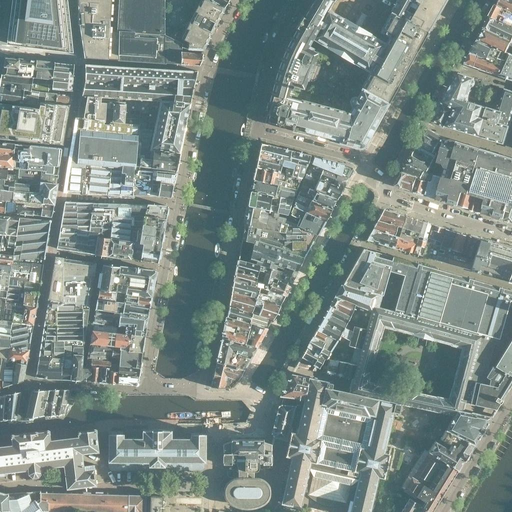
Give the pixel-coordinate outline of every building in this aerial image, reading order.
[(72,45),(67,0),(12,0),(10,18),(8,30),(9,30),(10,32),(9,33),(8,34),(8,35),(7,36),(7,37),(7,38),(7,39),(8,40),(8,41),(9,42),(9,43),(10,44),(11,44),(12,44),(13,45),(14,45),(16,45),(17,45),(18,44),(19,43),(20,45),(20,46),(65,52),(65,51),(66,51),(67,51),(67,52),(68,52),(69,52),(70,52),(71,51),(72,50),(72,49),(72,48),(72,47),(71,46),(71,45),(72,45)] [(164,34),(164,0),(209,0),(210,0),(76,0),(78,13),(79,25),(84,58),(109,59),(165,63),(180,64),(180,52),(180,42),(172,38),(172,35),(164,34)] [(215,24),(215,22),(218,18),(221,13),(224,7),(210,0),(209,0),(201,0),(182,38),(203,49),(206,43),(206,42),(208,38),(211,32),(212,31),(215,24)] [(267,111),(264,126),(273,129),(272,132),(275,132),(276,134),(280,132),(282,133),(282,131),(289,133),(290,134),(289,137),(294,138),(301,100),(309,102),(311,98),(302,96),(305,88),(307,88),(309,81),(312,82),(315,81),(319,69),(318,64),(315,63),(317,59),(311,57),(312,55),(308,52),(311,45),(328,14),(332,8),(336,0),(315,0),(313,3),(303,20),(301,19),(295,28),(297,29),(292,38),(291,38),(291,39),(287,49),(286,48),(286,49),(286,50),(282,59),(281,59),(281,60),(282,61),(278,70),(277,70),(277,71),(278,71),(275,81),(274,81),(274,82),(274,83),(272,92),(271,92),(271,93),(271,94),(269,103),(268,103),(268,104),(268,105),(267,110),(266,110),(266,111),(267,111)] [(397,0),(388,16),(391,17),(402,23),(403,21),(414,0),(397,0)] [(414,0),(403,21),(410,24),(409,25),(419,31),(418,33),(426,38),(448,0),(414,0)] [(511,2),(506,0),(501,0),(499,5),(511,10),(511,2)] [(511,10),(499,5),(495,12),(493,11),(490,15),(492,16),(511,25),(511,10)] [(328,14),(311,45),(326,53),(325,54),(353,70),(353,69),(366,77),(367,75),(369,76),(374,68),(370,65),(373,60),(376,62),(385,48),(369,38),(343,22),(343,23),(328,14)] [(511,25),(492,16),(488,24),(486,23),(484,27),(486,28),(511,39),(511,25)] [(391,17),(379,37),(387,42),(385,48),(376,62),(373,60),(370,65),(374,68),(369,76),(367,75),(366,77),(370,79),(369,81),(368,81),(366,85),(368,86),(366,89),(364,88),(360,94),(387,110),(426,38),(418,33),(419,31),(409,25),(410,24),(403,21),(402,23),(391,17)] [(507,52),(511,43),(511,39),(486,28),(479,40),(503,51),(507,52)] [(501,58),(503,51),(479,40),(472,51),(503,65),(505,59),(501,58)] [(503,65),(472,51),(466,63),(490,71),(500,74),(503,65)] [(199,65),(202,54),(180,52),(180,64),(199,65)] [(511,54),(507,52),(505,59),(503,65),(500,74),(511,78),(511,54)] [(71,91),(73,74),(74,64),(5,57),(3,68),(3,72),(2,72),(2,74),(34,78),(33,84),(41,85),(53,86),(53,89),(71,91)] [(187,117),(195,81),(197,71),(84,64),(85,81),(82,95),(78,117),(123,125),(124,119),(141,122),(156,121),(152,149),(180,153),(183,140),(187,117)] [(498,108),(467,98),(474,78),(460,73),(443,103),(442,103),(432,121),(444,127),(446,128),(447,126),(449,126),(505,143),(511,118),(511,91),(505,89),(498,108)] [(54,103),(55,93),(40,92),(41,85),(33,84),(34,78),(2,74),(1,82),(0,81),(0,86),(0,100),(37,104),(37,97),(43,98),(43,102),(54,103)] [(488,91),(490,84),(491,84),(483,81),(480,88),(488,91)] [(69,104),(71,95),(55,93),(54,103),(69,105),(69,104)] [(301,100),(294,138),(310,142),(310,143),(314,144),(323,146),(336,149),(336,151),(355,155),(358,156),(361,155),(363,155),(365,153),(367,150),(388,110),(387,110),(360,94),(359,96),(359,97),(356,103),(355,103),(353,103),(352,103),(350,104),(349,105),(349,106),(348,107),(348,109),(348,111),(348,113),(313,103),(309,102),(301,100)] [(0,138),(63,145),(68,116),(69,105),(54,103),(43,102),(40,102),(40,107),(0,102),(0,138)] [(139,165),(141,147),(138,147),(140,126),(141,122),(124,119),(123,125),(78,117),(71,154),(66,191),(66,192),(80,194),(80,183),(87,184),(87,194),(108,195),(110,166),(120,167),(119,186),(133,187),(133,195),(149,196),(151,182),(155,183),(159,183),(173,185),(176,173),(139,167),(139,165)] [(149,149),(152,127),(140,126),(138,147),(141,147),(149,149)] [(445,138),(441,136),(428,129),(425,134),(443,144),(444,139),(445,138)] [(439,155),(443,144),(425,134),(420,144),(439,155)] [(511,158),(458,142),(452,140),(450,139),(449,140),(448,140),(444,139),(443,144),(439,155),(442,156),(439,168),(446,170),(437,197),(440,198),(440,199),(459,205),(463,191),(475,195),(486,199),(482,211),(483,211),(484,212),(494,215),(495,214),(495,213),(503,215),(505,216),(504,219),(511,221),(511,158)] [(58,175),(62,150),(61,149),(60,149),(60,148),(31,145),(30,145),(0,142),(0,166),(46,170),(46,174),(58,175)] [(296,189),(306,164),(288,160),(290,150),(261,143),(256,167),(254,179),(296,189)] [(442,156),(439,155),(420,144),(413,156),(409,163),(437,174),(439,168),(442,156)] [(177,170),(180,153),(152,149),(149,149),(141,147),(139,165),(177,170)] [(306,164),(310,155),(290,150),(288,160),(306,164)] [(350,168),(342,165),(335,162),(321,158),(313,156),(310,163),(346,179),(351,170),(350,168)] [(346,179),(310,163),(306,173),(311,175),(313,171),(319,173),(317,178),(342,188),(346,179)] [(437,174),(409,163),(404,172),(434,183),(437,174)] [(58,175),(46,174),(46,170),(0,166),(0,177),(57,183),(58,175)] [(119,186),(120,167),(110,166),(108,195),(119,195),(119,186)] [(437,197),(446,170),(439,168),(437,174),(434,183),(404,172),(397,185),(413,191),(425,194),(436,198),(437,198),(437,197)] [(342,188),(317,178),(311,175),(306,173),(301,185),(336,199),(339,194),(342,188)] [(53,204),(57,183),(0,177),(0,198),(18,201),(18,205),(33,206),(39,207),(39,203),(53,204)] [(291,200),(296,189),(254,179),(251,178),(250,182),(253,183),(251,191),(291,200)] [(158,196),(159,188),(154,187),(155,183),(151,182),(149,196),(158,196)] [(171,197),(173,185),(159,183),(159,188),(158,196),(171,197)] [(336,199),(301,185),(297,195),(331,209),(336,199)] [(133,195),(133,187),(119,186),(119,195),(133,195)] [(286,213),(291,200),(251,191),(248,205),(278,211),(286,213)] [(471,208),(475,195),(463,191),(459,205),(471,208)] [(331,209),(297,195),(292,207),(324,221),(331,209)] [(482,212),(482,211),(486,199),(475,195),(471,208),(471,209),(482,212)] [(33,206),(18,205),(18,201),(0,198),(0,211),(4,212),(32,215),(33,206)] [(110,234),(113,220),(131,222),(131,225),(145,227),(146,217),(147,204),(133,204),(93,203),(65,201),(64,202),(56,248),(57,249),(95,254),(98,232),(102,233),(108,234),(110,234)] [(51,217),(53,204),(39,203),(39,207),(33,206),(32,215),(51,217)] [(166,219),(168,209),(165,205),(147,204),(146,217),(166,219)] [(304,258),(313,241),(317,234),(298,225),(287,220),(285,219),(285,217),(277,215),(278,211),(248,205),(248,206),(244,225),(285,231),(281,247),(290,250),(289,252),(304,258)] [(324,221),(292,207),(289,216),(300,221),(298,225),(317,234),(324,221)] [(401,227),(405,217),(397,214),(397,212),(389,209),(388,212),(383,210),(381,214),(379,213),(376,219),(378,220),(398,226),(401,227)] [(43,264),(50,220),(49,220),(49,221),(0,215),(0,234),(13,235),(12,247),(10,258),(43,264)] [(161,246),(163,237),(164,230),(166,219),(146,217),(145,227),(131,225),(131,222),(113,220),(110,234),(110,239),(133,242),(130,259),(158,263),(161,246)] [(416,242),(422,222),(422,221),(405,217),(401,227),(397,237),(416,242)] [(395,236),(398,226),(378,220),(372,229),(395,236)] [(426,241),(431,224),(422,222),(416,242),(413,253),(412,253),(421,255),(426,241)] [(439,245),(444,229),(431,224),(426,241),(439,245)] [(281,247),(285,231),(244,225),(242,240),(253,242),(269,245),(271,237),(275,238),(274,246),(281,247)] [(397,237),(395,236),(372,229),(367,240),(393,247),(397,237)] [(444,250),(450,230),(445,229),(444,229),(439,245),(437,251),(439,251),(440,248),(444,250)] [(449,251),(455,232),(450,230),(444,250),(449,251)] [(107,256),(110,239),(110,234),(108,234),(108,238),(102,237),(102,233),(98,232),(95,254),(107,256)] [(458,256),(465,235),(455,232),(449,251),(448,254),(445,262),(469,269),(472,260),(465,258),(458,256)] [(10,258),(12,247),(13,235),(0,234),(0,264),(9,266),(10,258)] [(465,258),(472,237),(465,235),(458,256),(465,258)] [(413,253),(416,242),(397,237),(393,247),(413,253)] [(472,260),(479,239),(472,237),(465,258),(472,260)] [(130,259),(133,242),(110,239),(107,256),(130,259)] [(511,248),(488,242),(479,239),(472,260),(469,269),(507,281),(511,282),(511,248)] [(434,259),(437,251),(439,245),(426,241),(421,255),(434,259)] [(304,258),(289,252),(290,250),(281,247),(274,246),(269,245),(253,242),(251,252),(250,258),(251,259),(250,262),(273,269),(278,270),(280,271),(281,267),(297,272),(304,258)] [(464,402),(494,409),(495,409),(511,381),(511,290),(448,272),(363,248),(343,284),(342,285),(336,296),(355,305),(372,312),(367,330),(354,327),(353,332),(352,336),(350,340),(349,346),(355,348),(354,350),(355,350),(351,364),(347,363),(338,361),(335,375),(344,377),(352,378),(352,379),(351,380),(351,383),(350,385),(349,386),(350,386),(350,387),(351,387),(353,388),(359,389),(365,390),(364,390),(370,392),(376,393),(382,394),(388,395),(393,397),(399,398),(405,399),(411,400),(414,401),(417,402),(423,403),(429,404),(435,405),(441,407),(447,408),(457,410),(461,411),(461,410),(462,410),(462,409),(462,407),(463,404),(464,404),(464,403),(464,402)] [(448,254),(439,251),(437,251),(434,259),(445,262),(448,254)] [(89,305),(96,263),(55,257),(54,264),(53,270),(51,281),(50,289),(48,299),(89,305)] [(41,273),(43,264),(10,258),(9,266),(0,264),(0,285),(6,286),(7,281),(14,282),(14,278),(40,282),(41,273)] [(255,276),(258,268),(266,270),(263,278),(269,280),(272,271),(273,269),(250,262),(236,259),(235,263),(237,263),(236,270),(255,276)] [(152,291),(155,277),(155,276),(156,271),(103,264),(99,287),(151,297),(152,291)] [(289,286),(295,276),(297,272),(281,267),(280,271),(278,270),(277,272),(272,271),(269,280),(274,281),(289,286)] [(263,278),(255,276),(236,270),(235,276),(232,276),(231,280),(234,280),(259,288),(266,290),(269,282),(269,280),(263,278)] [(36,306),(40,282),(14,278),(14,282),(7,281),(6,286),(5,298),(4,302),(18,304),(36,306)] [(266,295),(257,292),(259,288),(234,280),(232,291),(279,306),(284,295),(267,290),(266,295)] [(284,295),(289,286),(274,281),(273,284),(269,282),(266,290),(267,290),(284,295)] [(151,297),(99,287),(97,297),(150,306),(151,297)] [(279,306),(232,291),(229,306),(272,319),(279,306)] [(17,311),(18,304),(4,302),(5,298),(0,296),(0,308),(5,309),(3,320),(17,323),(19,311),(17,311)] [(350,316),(355,305),(336,296),(330,306),(350,316)] [(148,316),(150,306),(97,297),(96,307),(148,316)] [(83,345),(88,314),(89,305),(48,299),(47,305),(38,356),(39,356),(73,358),(73,353),(72,352),(73,345),(83,345)] [(33,325),(36,306),(18,304),(17,311),(19,311),(17,323),(33,325)] [(272,319),(229,306),(226,316),(251,323),(258,325),(267,328),(272,319)] [(350,316),(330,306),(326,312),(347,323),(350,316)] [(144,336),(148,316),(96,307),(93,323),(126,327),(132,328),(131,334),(144,336)] [(344,328),(347,323),(326,312),(322,321),(352,336),(353,332),(344,328)] [(250,328),(251,323),(226,316),(224,326),(262,337),(267,328),(258,325),(256,330),(250,328)] [(17,323),(3,320),(0,319),(0,345),(8,347),(29,350),(33,325),(17,323)] [(352,336),(322,321),(317,329),(337,340),(340,335),(350,340),(352,336)] [(262,337),(224,326),(222,337),(240,342),(241,338),(247,340),(246,344),(257,347),(262,337)] [(129,350),(131,334),(132,328),(126,327),(125,334),(92,330),(90,343),(120,347),(120,349),(129,350)] [(330,351),(337,340),(317,329),(313,336),(323,341),(320,346),(330,351)] [(142,352),(144,336),(131,334),(129,350),(142,352)] [(330,351),(320,346),(323,341),(313,336),(307,346),(318,352),(317,354),(324,358),(326,358),(330,351)] [(243,370),(257,347),(246,344),(240,342),(222,337),(216,362),(243,370)] [(140,368),(142,352),(129,350),(120,349),(120,347),(90,343),(87,354),(105,356),(110,357),(110,360),(109,363),(140,368)] [(0,387),(13,384),(15,363),(7,362),(8,347),(0,345),(0,381),(0,382),(0,387)] [(82,367),(83,345),(73,345),(72,352),(73,353),(73,358),(70,379),(80,380),(82,380),(85,380),(90,380),(91,370),(91,362),(86,362),(85,367),(84,367),(82,367)] [(324,358),(317,354),(318,352),(307,346),(301,357),(313,363),(313,365),(318,368),(324,358)] [(26,365),(29,350),(8,347),(7,362),(15,363),(26,365)] [(98,381),(100,366),(108,368),(109,363),(110,360),(104,359),(105,356),(87,354),(86,362),(91,362),(91,370),(90,380),(90,381),(98,381)] [(70,379),(73,358),(39,356),(35,376),(37,378),(70,379)] [(313,365),(313,363),(301,357),(296,366),(295,366),(295,367),(296,367),(296,368),(296,369),(297,368),(298,367),(298,366),(309,369),(316,371),(317,368),(318,368),(313,365)] [(335,375),(338,361),(329,359),(329,360),(328,359),(327,366),(324,365),(322,372),(326,373),(335,375)] [(238,379),(242,372),(243,370),(216,362),(210,387),(230,388),(238,379)] [(23,381),(26,365),(15,363),(13,384),(23,381)] [(138,377),(140,368),(109,363),(108,368),(108,372),(114,373),(114,371),(117,372),(117,373),(119,374),(138,377)] [(106,382),(108,372),(108,368),(100,366),(98,381),(106,382)] [(118,383),(119,374),(117,373),(117,372),(114,371),(114,373),(108,372),(106,382),(118,383)] [(306,390),(309,378),(294,375),(295,374),(294,374),(294,373),(293,373),(292,373),(291,374),(292,374),(286,385),(306,390)] [(137,382),(138,377),(119,374),(118,383),(136,384),(136,383),(137,382)] [(383,453),(391,419),(391,416),(397,417),(400,403),(398,403),(392,401),(387,400),(381,399),(375,398),(369,396),(363,395),(358,394),(352,393),(353,388),(351,387),(350,387),(349,393),(331,389),(332,383),(327,382),(309,378),(306,390),(305,398),(297,434),(291,433),(289,440),(289,439),(289,440),(287,446),(287,448),(286,455),(292,457),(282,503),(299,507),(303,490),(308,492),(308,495),(310,497),(313,499),(317,502),(321,504),(324,505),(326,505),(329,506),(332,506),(335,506),(338,506),(340,505),(346,503),(347,500),(352,501),(349,511),(368,511),(377,476),(383,477),(385,470),(387,462),(388,454),(383,453)] [(305,398),(306,390),(286,385),(280,396),(283,396),(305,398)] [(56,404),(58,389),(50,390),(47,404),(56,404)] [(65,403),(68,389),(58,389),(56,404),(65,403)] [(45,415),(47,404),(50,390),(34,391),(33,391),(32,391),(32,392),(26,414),(29,417),(29,420),(45,418),(45,415)] [(0,420),(16,418),(18,404),(20,393),(20,392),(0,396),(0,420)] [(62,413),(63,408),(65,403),(56,404),(47,404),(45,415),(62,413)] [(287,440),(293,417),(296,406),(281,404),(278,406),(277,409),(275,417),(274,422),(272,430),(271,433),(273,436),(273,437),(287,440)] [(454,415),(457,410),(447,408),(441,407),(440,412),(454,415)] [(484,427),(490,417),(477,414),(471,412),(471,413),(461,411),(457,410),(454,415),(447,427),(474,443),(474,444),(481,433),(482,432),(483,429),(484,429),(484,428),(484,427)] [(96,484),(93,464),(83,465),(81,453),(92,452),(92,456),(108,456),(108,461),(109,461),(109,468),(111,470),(145,470),(149,470),(149,466),(159,466),(163,466),(163,470),(202,471),(204,468),(205,433),(202,433),(193,433),(190,433),(190,438),(184,438),(177,438),(170,438),(171,430),(162,430),(160,430),(160,429),(153,429),(153,430),(151,430),(142,430),(120,430),(119,425),(109,426),(108,430),(95,430),(95,429),(93,429),(93,430),(80,431),(77,431),(78,434),(78,433),(79,436),(49,440),(48,432),(49,432),(48,430),(11,435),(11,437),(12,437),(13,445),(0,446),(0,474),(7,473),(7,472),(26,469),(26,473),(28,473),(32,477),(38,476),(41,472),(41,471),(43,471),(43,467),(61,465),(62,467),(64,467),(66,488),(96,484)] [(467,454),(474,445),(474,444),(474,443),(447,427),(445,430),(440,438),(438,443),(435,441),(428,452),(457,470),(458,469),(464,459),(465,458),(467,455),(467,454)] [(254,477),(254,471),(255,471),(256,470),(257,470),(258,469),(258,468),(259,467),(259,463),(262,463),(262,464),(271,464),(271,444),(263,441),(263,440),(262,440),(232,440),(232,439),(231,439),(231,441),(223,444),(223,464),(231,464),(231,467),(231,471),(230,471),(230,472),(229,472),(229,473),(229,474),(229,475),(230,475),(231,476),(232,476),(233,478),(231,479),(230,480),(228,481),(226,483),(225,484),(225,485),(224,486),(224,487),(224,488),(223,489),(223,491),(223,492),(223,493),(224,494),(224,496),(225,498),(226,500),(226,501),(227,501),(228,503),(230,504),(233,505),(235,506),(238,507),(240,508),(243,508),(246,509),(249,508),(251,508),(254,508),(257,507),(260,506),(262,505),(264,504),(265,502),(266,501),(267,501),(268,499),(269,497),(269,496),(270,495),(270,493),(270,491),(270,489),(270,488),(269,488),(269,486),(268,485),(268,484),(267,483),(265,481),(264,480),(263,480),(261,479),(260,478),(259,478),(258,478),(254,477)] [(431,511),(457,470),(428,452),(404,490),(415,497),(416,496),(424,501),(421,505),(431,511)] [(45,511),(62,511),(144,511),(145,496),(145,494),(144,494),(138,494),(138,493),(137,493),(137,492),(130,491),(130,492),(107,491),(107,493),(107,492),(107,494),(102,494),(102,492),(101,492),(101,494),(97,494),(97,492),(96,492),(96,494),(90,494),(90,492),(83,492),(83,494),(53,493),(53,491),(52,491),(52,493),(47,493),(47,491),(46,491),(46,493),(41,492),(41,491),(40,491),(38,491),(37,487),(8,489),(0,487),(0,511),(45,511)] [(161,511),(162,496),(150,496),(149,511),(161,511)] [(430,511),(431,511),(421,505),(409,498),(400,511),(430,511)]
